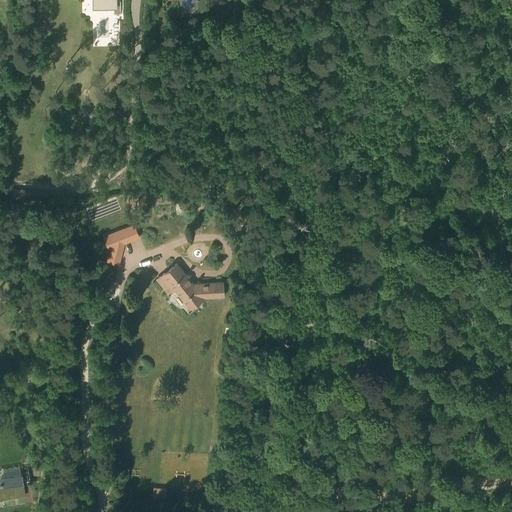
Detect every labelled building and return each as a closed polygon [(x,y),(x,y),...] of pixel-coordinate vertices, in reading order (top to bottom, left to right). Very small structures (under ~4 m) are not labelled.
[(92,0),(92,8),(116,8),(116,0),(92,0)] [(10,188),(9,199),(47,200),(48,191),(10,188)] [(125,243),(132,240),(138,238),(133,225),(121,229),(103,236),(108,249),(110,248),(123,252),(125,243)] [(176,263),(157,278),(169,292),(175,289),(189,307),(203,297),(223,296),(223,283),(193,284),(176,263)] [(0,507),(25,504),(19,466),(0,469),(0,507)] [(154,486),(153,496),(166,496),(167,486),(154,486)]
